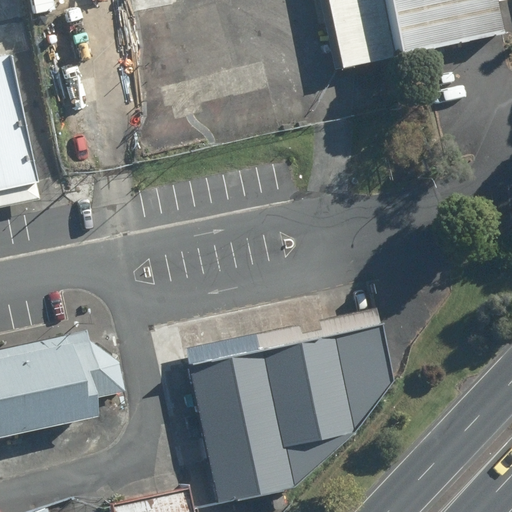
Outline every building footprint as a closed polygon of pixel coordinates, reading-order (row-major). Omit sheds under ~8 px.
[(31,0),(35,17),(54,13),(51,0),(31,0)] [(511,0),(316,0),(331,71),(494,38),(487,4),(498,2),(497,0),(511,0)] [(2,60),(0,60),(0,209),(33,202),(2,60)] [(187,368),(216,509),(294,492),(354,436),(394,385),(382,328),(187,368)] [(92,345),(0,362),(0,440),(99,421),(94,401),(126,395),(120,364),(92,345)] [(192,511),(187,491),(111,508),(111,511),(192,511)]
